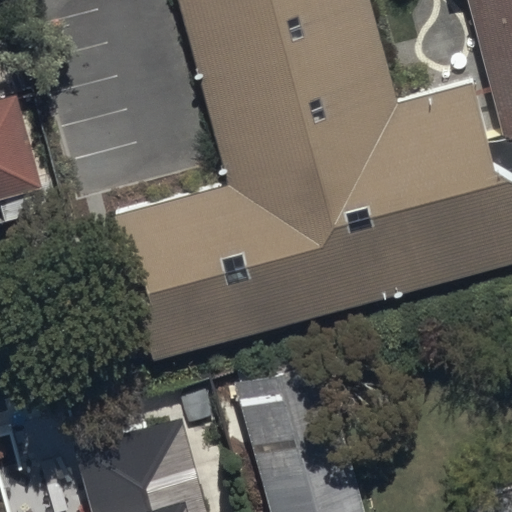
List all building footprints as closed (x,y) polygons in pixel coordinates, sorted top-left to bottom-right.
[(120,213),(158,356),(511,261),(511,175),(498,168),(474,80),(400,99),(372,0),(182,0),(232,183),(120,213)] [(511,0),(470,0),(507,137),(511,138),(511,0)] [(0,97),(0,196),(43,185),(17,93),(0,97)] [(366,511),(324,358),(238,382),(273,511),(366,511)] [(210,511),(184,414),(77,443),(94,511),(210,511)]
